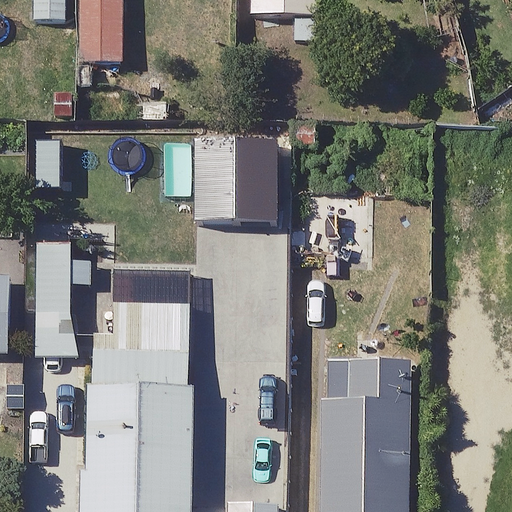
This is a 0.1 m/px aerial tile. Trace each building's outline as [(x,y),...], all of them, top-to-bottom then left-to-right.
[(66,0),(35,0),(35,22),(66,24),(66,0)] [(124,0),(83,0),(80,83),(94,84),(95,64),(122,65),(124,0)] [(321,44),(320,0),(254,0),(254,19),(296,18),(297,44),(321,44)] [(374,202),(302,198),(299,254),(371,258),(374,202)] [(85,264),(34,261),(26,363),(77,366),(85,264)] [(0,355),(7,356),(10,283),(0,282),(0,355)] [(86,511),(190,511),(194,395),(187,395),(188,355),(91,352),(86,511)] [(413,511),(417,368),(331,366),(328,511),(413,511)] [(280,511),(281,506),(229,503),(228,511),(280,511)]
